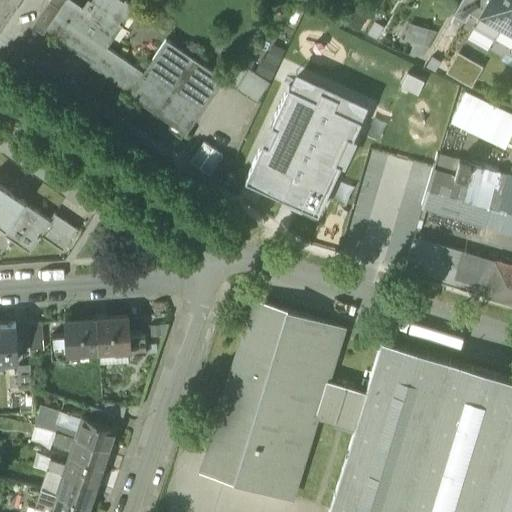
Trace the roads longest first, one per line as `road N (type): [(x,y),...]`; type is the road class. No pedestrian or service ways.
road 1 (residential): [(227,254),(511,338)]
road 2 (residential): [(227,254),(0,89)]
road 3 (residential): [(136,511),(227,254)]
road 4 (residential): [(0,291),(171,281),(227,254)]
